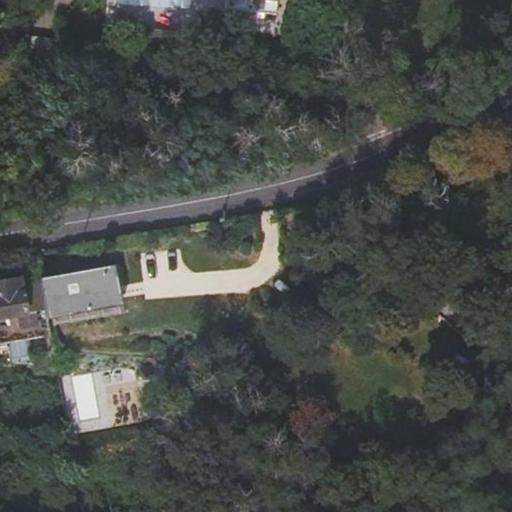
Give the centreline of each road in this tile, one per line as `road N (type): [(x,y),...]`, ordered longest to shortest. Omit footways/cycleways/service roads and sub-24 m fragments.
road 1 (secondary): [(0,236),(329,166),(511,77)]
road 2 (track): [(426,125),(0,37)]
